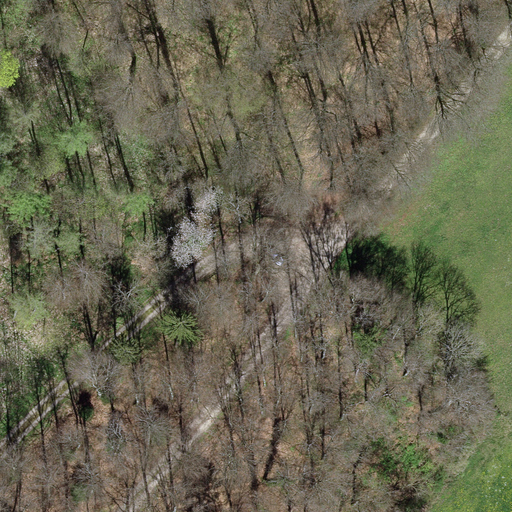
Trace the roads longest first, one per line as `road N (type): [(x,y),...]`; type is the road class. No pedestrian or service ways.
road 1 (track): [(0,451),(210,257),(348,236)]
road 2 (track): [(348,236),(128,511)]
road 3 (track): [(511,16),(348,236)]
